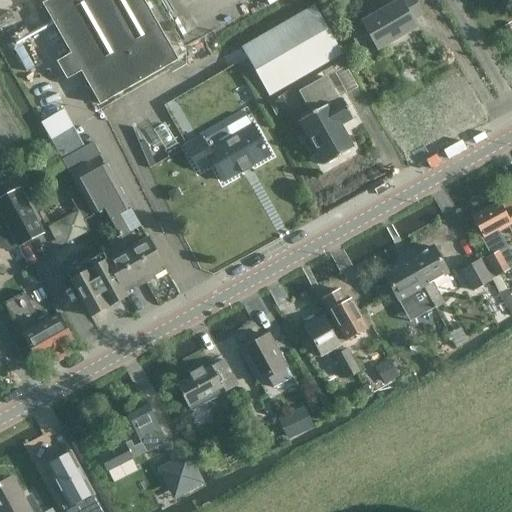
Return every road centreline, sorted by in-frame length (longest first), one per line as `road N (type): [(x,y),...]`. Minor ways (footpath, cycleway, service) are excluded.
road 1 (unclassified): [(0,423),(511,141)]
road 2 (track): [(215,511),(511,355)]
